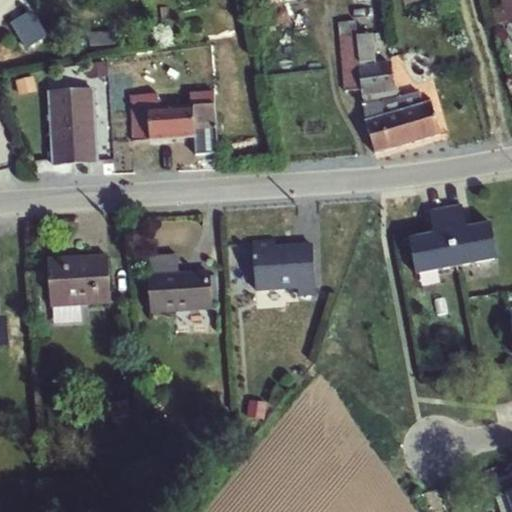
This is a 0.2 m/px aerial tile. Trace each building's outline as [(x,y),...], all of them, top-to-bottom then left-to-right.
[(511,22),(511,0),(499,0),(501,5),(491,8),(495,26),(511,22)] [(431,101),(422,104),(418,92),(399,96),(391,60),(377,61),(372,35),(359,35),(355,21),(337,25),(343,91),(360,94),(364,123),(375,155),(440,135),(431,101)] [(196,156),(219,154),(214,92),(161,95),(153,93),(153,86),(132,86),(129,103),(133,143),(148,142),(148,144),(194,141),(196,156)] [(99,166),(95,89),(47,93),(51,168),(99,166)] [(446,208),(458,268),(498,261),(491,223),(467,228),(463,205),(446,208)] [(458,268),(446,208),(428,211),(432,235),(408,239),(415,276),(458,268)] [(298,298),(317,296),(312,245),(276,249),(275,241),(252,243),(256,294),(298,290),(298,298)] [(50,309),(111,305),(108,255),(47,259),(50,309)] [(180,274),(179,257),(147,258),(150,317),(213,312),(210,273),(180,274)] [(499,511),(511,511),(511,474),(490,483),(499,511)]
